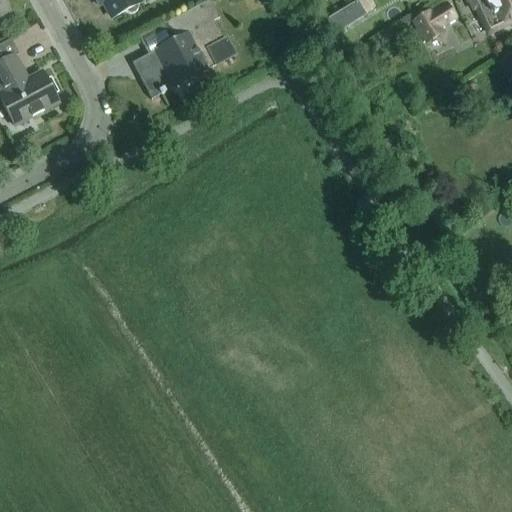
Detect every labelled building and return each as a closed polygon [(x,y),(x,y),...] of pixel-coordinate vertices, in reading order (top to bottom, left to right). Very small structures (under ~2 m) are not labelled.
[(0,0),(0,19),(10,14),(2,0),(0,0)] [(94,0),(98,6),(103,4),(111,20),(125,13),(128,15),(132,15),(136,13),(138,10),(138,5),(140,4),(137,0),(94,0)] [(511,0),(469,0),(479,21),(482,20),(488,34),(511,22),(511,0)] [(220,20),(211,2),(161,28),(170,44),(132,65),(151,101),(234,57),(226,41),(224,42),(214,23),(220,20)] [(357,3),(327,21),(335,35),(365,17),(357,3)] [(434,15),(432,12),(413,24),(427,46),(446,34),(444,30),(458,20),(449,6),(434,15)] [(0,90),(2,94),(0,95),(0,101),(14,128),(58,105),(41,74),(27,81),(14,57),(0,64),(0,90)] [(511,59),(501,67),(511,83),(511,82),(511,59)]
